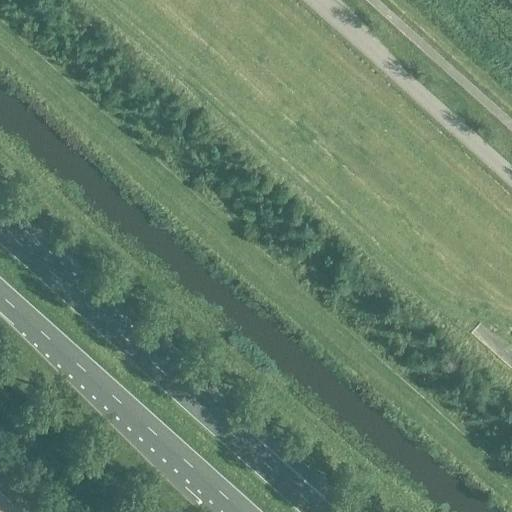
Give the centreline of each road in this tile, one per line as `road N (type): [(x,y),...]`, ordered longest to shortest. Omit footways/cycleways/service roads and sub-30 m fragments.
road 1 (trunk): [(0,295),(240,511)]
road 2 (trunk): [(223,426),(0,226)]
road 3 (unclassified): [(511,177),(313,0)]
road 4 (trunk): [(345,511),(223,426)]
road 5 (trunk): [(318,511),(223,426)]
